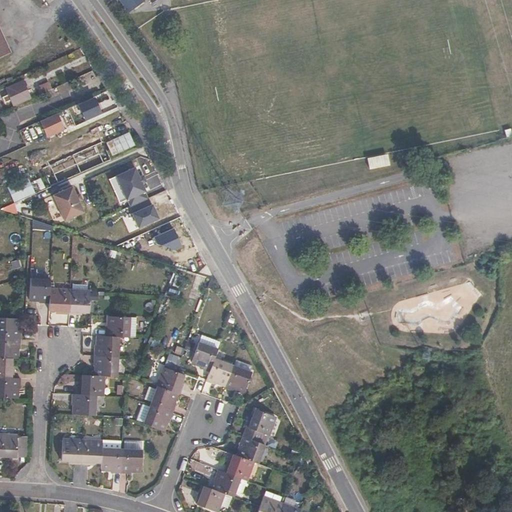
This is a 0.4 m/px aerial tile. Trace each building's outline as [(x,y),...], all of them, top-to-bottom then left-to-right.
[(121,0),(129,11),(143,0),(121,0)] [(0,57),(12,53),(0,27),(0,57)] [(30,97),(23,82),(7,89),(9,95),(2,98),(4,103),(11,100),(13,105),(30,97)] [(99,111),(94,100),(80,107),(84,118),(99,111)] [(43,121),(50,136),(54,134),(64,130),(57,114),(43,121)] [(106,141),(112,155),(135,146),(129,132),(106,141)] [(59,183),(104,163),(96,145),(79,153),(80,157),(70,161),(68,157),(50,165),(59,183)] [(388,156),(369,160),(370,170),(390,165),(388,156)] [(138,175),(119,183),(130,207),(149,198),(143,184),(147,182),(144,177),(140,178),(138,175)] [(13,202),(35,193),(28,178),(7,186),(13,202)] [(76,196),(72,187),(52,195),(64,221),(83,213),(78,202),(82,201),(79,195),(76,196)] [(154,204),(133,214),(140,228),(160,219),(154,204)] [(50,303),(50,291),(51,281),(30,280),(29,301),(39,301),(40,303),(50,303)] [(69,315),(70,292),(50,291),(50,303),(50,311),(59,311),(59,314),(69,315)] [(90,293),(70,292),(69,315),(79,315),(79,312),(89,312),(90,293)] [(117,337),(137,338),(138,318),(104,316),(105,326),(102,326),(101,336),(117,337)] [(0,338),(20,339),(21,330),(19,330),(19,319),(0,318),(0,338)] [(101,336),(96,336),(96,346),(94,346),(93,356),(116,357),(117,337),(101,336)] [(20,349),(20,339),(0,338),(0,358),(12,359),(17,359),(17,349),(20,349)] [(213,361),(219,344),(203,338),(200,344),(198,343),(191,363),(200,366),(200,369),(209,373),(213,361)] [(116,357),(93,356),(93,366),(95,366),(95,376),(101,376),(115,377),(116,357)] [(0,378),(14,379),(14,370),(11,370),(12,359),(0,358),(0,378)] [(231,367),(213,361),(209,373),(205,382),(215,386),(216,383),(224,386),(231,367)] [(250,374),(231,367),(224,386),(223,389),(233,393),(234,389),(243,393),(250,374)] [(184,375),(176,372),(166,368),(159,387),(177,394),(180,395),(184,385),(181,384),(184,375)] [(100,396),(101,376),(95,376),(81,375),(80,386),(78,386),(77,395),(94,396),(100,396)] [(14,379),(0,378),(0,398),(17,399),(17,390),(21,390),(21,380),(14,379)] [(177,394),(159,387),(152,406),(173,414),(176,404),(174,403),(177,394)] [(94,396),(77,395),(71,395),(70,406),(73,406),(72,415),(93,416),(94,396)] [(173,414),(152,406),(144,425),(163,431),(166,422),(169,423),(173,414)] [(248,417),(241,436),(257,442),(260,433),(266,435),(272,416),(254,409),(250,418),(248,417)] [(122,459),(123,436),(120,436),(120,429),(103,428),(102,443),(101,455),(112,456),(113,459),(122,459)] [(133,456),(142,457),(143,437),(141,437),(142,429),(123,429),(123,436),(122,459),(133,460),(133,456)] [(262,444),(266,435),(260,433),(257,442),(262,444)] [(257,442),(241,436),(237,446),(240,447),(237,456),(250,461),(256,463),(262,444),(257,442)] [(0,437),(0,459),(7,460),(7,457),(17,458),(18,438),(0,437)] [(29,439),(18,438),(17,458),(28,459),(29,439)] [(61,441),(61,461),(70,461),(70,464),(81,465),(82,442),(61,441)] [(101,455),(102,443),(82,442),(81,465),(92,465),(92,462),(101,462),(101,455)] [(225,462),(221,471),(237,477),(243,479),(250,461),(237,456),(231,454),(227,463),(225,462)] [(211,489),(220,493),(229,496),(232,488),(237,477),(221,471),(215,469),(211,479),(214,480),(211,489)] [(238,491),(243,479),(237,477),(232,488),(238,491)] [(194,504),(213,511),(220,493),(211,489),(197,485),(194,495),(197,496),(194,504)] [(277,511),(281,504),(262,497),(256,511),(277,511)]
